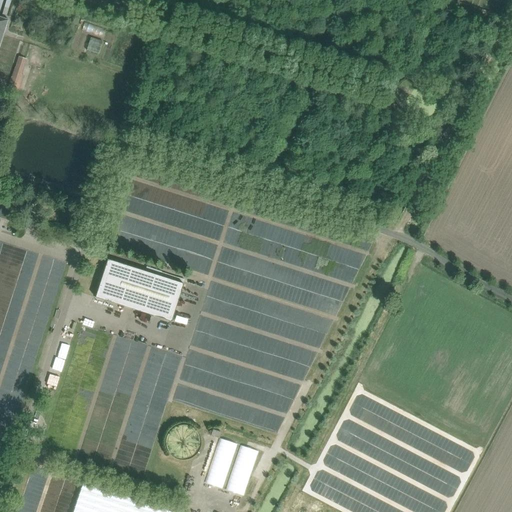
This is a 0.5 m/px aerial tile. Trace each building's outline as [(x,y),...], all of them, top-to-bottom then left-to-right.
[(0,0),(0,45),(8,19),(0,16),(0,0)] [(83,30),(104,36),(107,26),(86,21),(83,30)] [(87,50),(99,53),(103,41),(91,37),(87,50)] [(29,58),(18,55),(5,93),(16,96),(29,58)] [(14,203),(3,200),(0,209),(0,217),(8,220),(14,203)] [(106,260),(94,297),(171,322),(183,285),(106,260)] [(201,443),(201,439),(201,435),(200,432),(198,428),(196,426),(193,423),(190,422),(188,421),(183,421),(181,421),(176,422),(174,423),(171,426),(168,429),(167,432),(166,434),(165,439),(165,442),(166,446),(168,449),(170,451),(173,453),(175,455),(179,456),(182,457),(186,457),(189,456),(192,454),(195,452),(198,449),(200,446),(201,443)] [(206,483),(223,488),(237,443),(219,437),(206,483)] [(226,490),(244,495),(257,450),(240,444),(226,490)] [(161,511),(82,486),(73,511),(161,511)]
